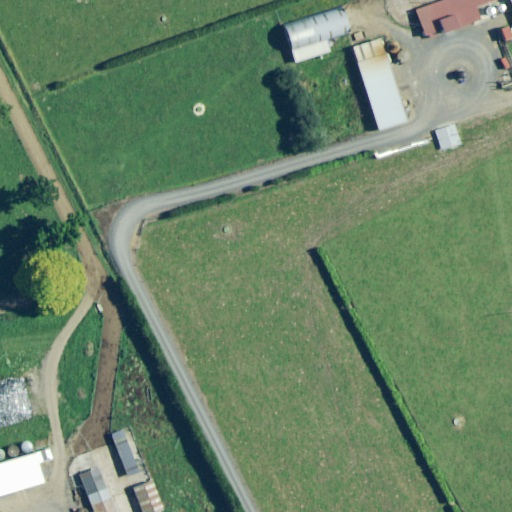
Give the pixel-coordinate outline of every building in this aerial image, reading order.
[(458,28),(479,20),(475,7),(494,0),(444,0),(416,9),(425,36),(441,31),(442,33),(458,28)] [(349,33),(340,7),(283,25),(295,63),(330,51),(327,40),(349,33)] [(405,122),(380,39),(352,47),(377,130),(405,122)] [(400,62),(401,62),(405,64),(406,64),(408,63),(409,63),(410,62),(411,61),(412,60),(413,59),(413,57),(413,56),(413,54),(413,53),(412,52),(412,50),(411,49),(409,49),(408,48),(407,47),(405,47),(404,47),(403,48),(401,48),(400,49),(399,50),(398,51),(397,52),(397,54),(397,55),(397,57),(397,58),(398,59),(399,61),(400,62)] [(461,144),(454,123),(435,129),(442,150),(461,144)] [(147,470),(130,426),(111,434),(127,477),(147,470)] [(53,459),(50,448),(0,462),(0,495),(43,483),(37,463),(53,459)] [(117,511),(115,506),(101,467),(80,475),(94,511),(117,511)] [(156,511),(163,510),(152,481),(133,488),(142,511),(156,511)]
